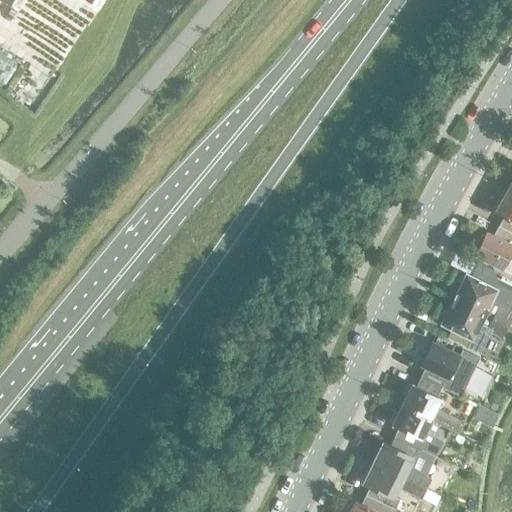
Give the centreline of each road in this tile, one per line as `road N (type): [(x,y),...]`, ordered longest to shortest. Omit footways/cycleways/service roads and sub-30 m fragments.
road 1 (primary): [(36,511),(398,0)]
road 2 (primary): [(346,0),(0,419)]
road 3 (tertiary): [(289,511),(419,243),(511,82)]
road 4 (unclassified): [(0,251),(216,0)]
